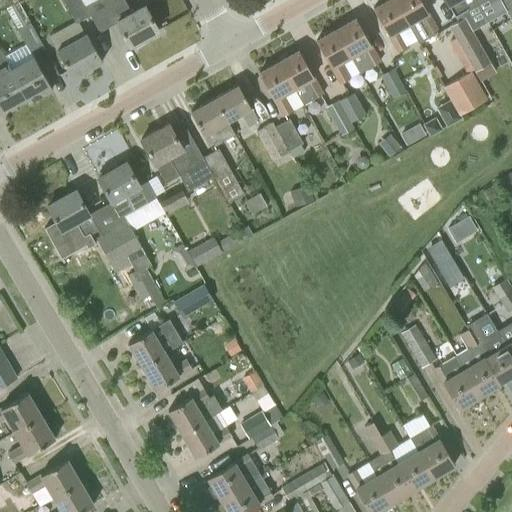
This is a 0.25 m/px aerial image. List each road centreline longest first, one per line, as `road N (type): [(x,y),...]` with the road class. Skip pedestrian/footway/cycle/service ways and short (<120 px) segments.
road 1 (unclassified): [(162,511),(0,233)]
road 2 (tertiary): [(0,174),(228,46)]
